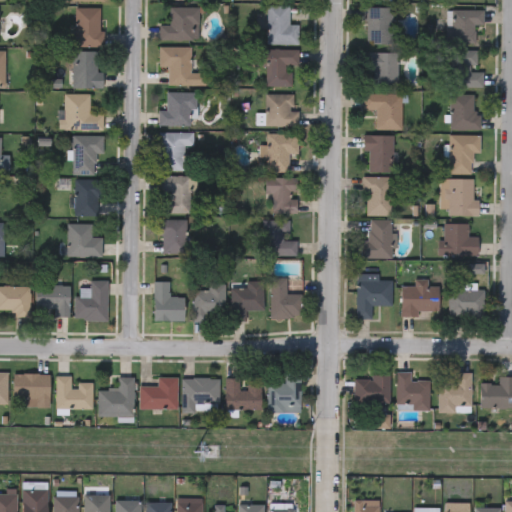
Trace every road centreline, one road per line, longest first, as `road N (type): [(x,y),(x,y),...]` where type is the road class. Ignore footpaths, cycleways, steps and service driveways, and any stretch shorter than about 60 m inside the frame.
road 1 (residential): [(0,345),(511,337)]
road 2 (residential): [(334,0),(331,511)]
road 3 (residential): [(139,0),(138,338)]
